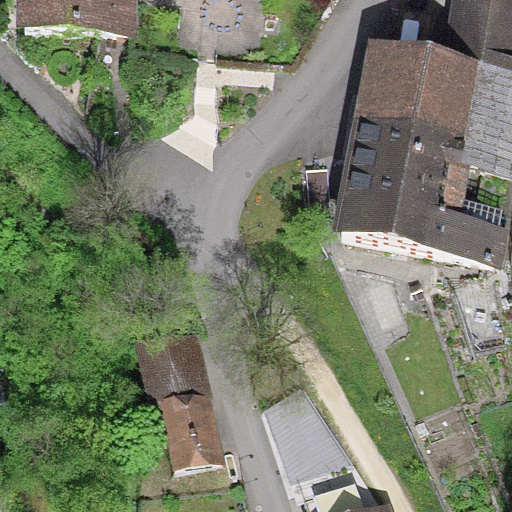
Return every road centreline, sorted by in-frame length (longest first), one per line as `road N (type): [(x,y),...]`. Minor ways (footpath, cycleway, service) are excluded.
road 1 (residential): [(206,218),(408,511)]
road 2 (residential): [(206,218),(221,339),(272,511)]
road 3 (residential): [(378,0),(206,218)]
